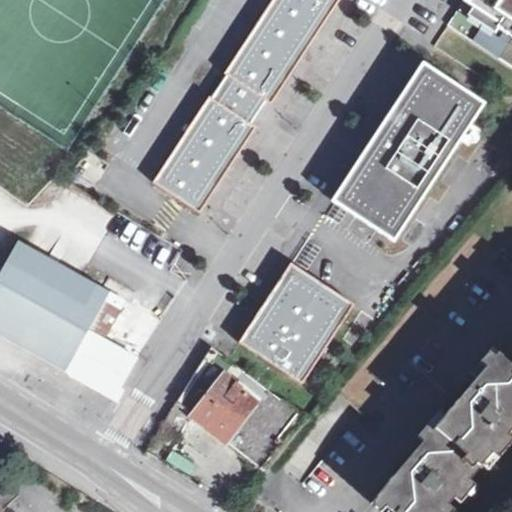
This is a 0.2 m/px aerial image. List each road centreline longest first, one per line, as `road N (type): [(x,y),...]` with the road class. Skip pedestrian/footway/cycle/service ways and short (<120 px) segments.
road 1 (residential): [(399,0),(100,465)]
road 2 (residential): [(511,302),(338,511)]
